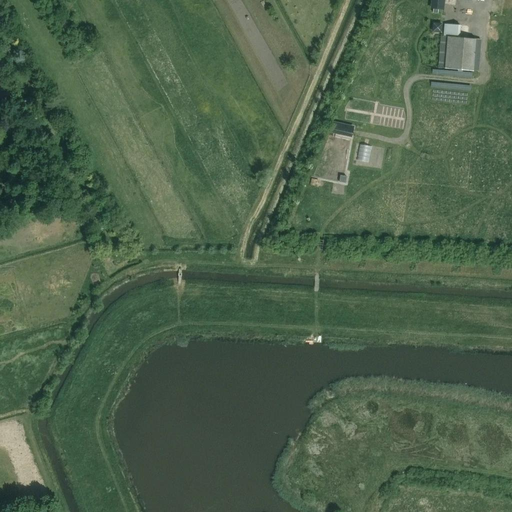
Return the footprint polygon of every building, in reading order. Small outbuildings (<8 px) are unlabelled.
[(433,0),(432,8),(433,8),(439,9),(444,9),(444,0),(433,0)] [(432,23),(432,32),(441,33),(442,24),(432,23)] [(441,37),(438,68),(474,72),(477,40),(459,38),(460,24),(445,23),(444,36),(441,36),(441,37)] [(434,79),(433,84),(472,91),(473,86),(434,79)] [(359,96),(356,108),(373,112),(376,101),(359,96)] [(333,131),(351,135),(353,127),(335,123),(333,131)]
